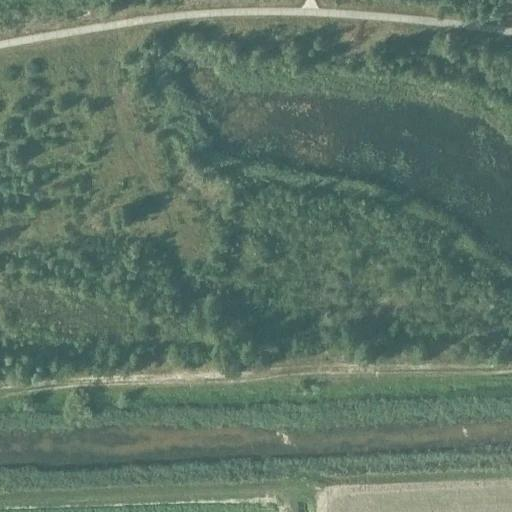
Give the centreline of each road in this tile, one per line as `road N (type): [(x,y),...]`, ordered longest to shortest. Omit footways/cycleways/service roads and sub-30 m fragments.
road 1 (track): [(0,248),(34,245),(68,258),(226,375),(404,339),(511,335)]
road 2 (track): [(511,364),(0,386)]
